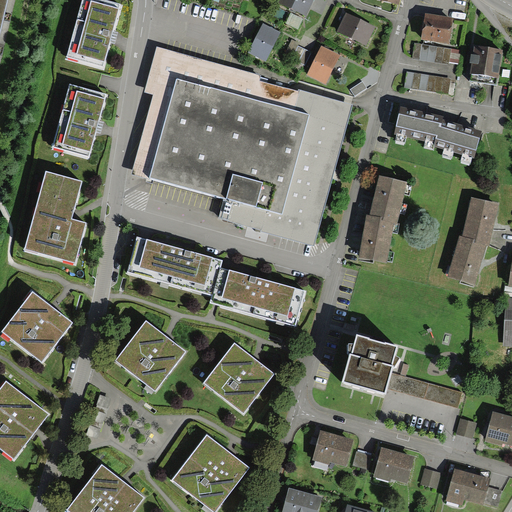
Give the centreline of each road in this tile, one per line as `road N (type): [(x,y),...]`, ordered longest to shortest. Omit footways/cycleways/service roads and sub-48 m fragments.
road 1 (residential): [(43,511),(88,345),(146,0)]
road 2 (residential): [(296,413),(409,0)]
road 3 (unknown): [(114,209),(337,265)]
road 4 (residential): [(296,413),(511,473)]
